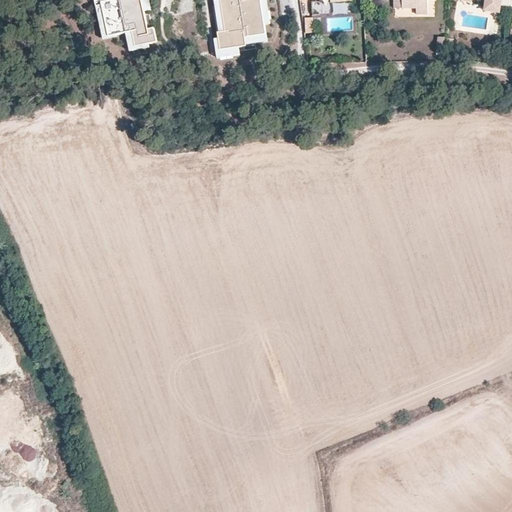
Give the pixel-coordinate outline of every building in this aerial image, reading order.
[(109,36),(101,0),(95,0),(104,39),(110,38),(109,36)] [(101,0),(109,36),(126,33),(133,31),(136,46),(149,44),(158,42),(155,28),(149,29),(145,10),(142,0),(101,0)] [(142,0),(145,10),(151,9),(149,0),(142,0)] [(226,32),(220,0),(218,0),(215,1),(220,33),(226,32)] [(220,0),(226,32),(220,33),(218,33),(219,39),(221,50),(239,47),(247,46),(246,45),(245,38),(266,35),(265,24),(261,0),(220,0)] [(261,0),(265,24),(270,24),(266,0),(261,0)] [(427,14),(427,7),(427,0),(402,0),(402,8),(416,7),(416,15),(427,14)] [(511,0),(461,0),(472,2),(472,0),(486,0),(486,6),(501,8),(502,1),(511,1),(511,0)] [(486,6),(484,15),(499,16),(501,8),(486,6)] [(313,18),(306,19),(307,30),(314,29),(313,18)] [(133,31),(126,33),(130,51),(150,47),(149,44),(136,46),(133,31)] [(267,42),(266,35),(245,38),(246,45),(267,42)] [(221,50),(219,39),(215,39),(218,58),(240,55),(239,47),(221,50)] [(445,42),(438,41),(436,58),(442,59),(443,56),(445,42)]
